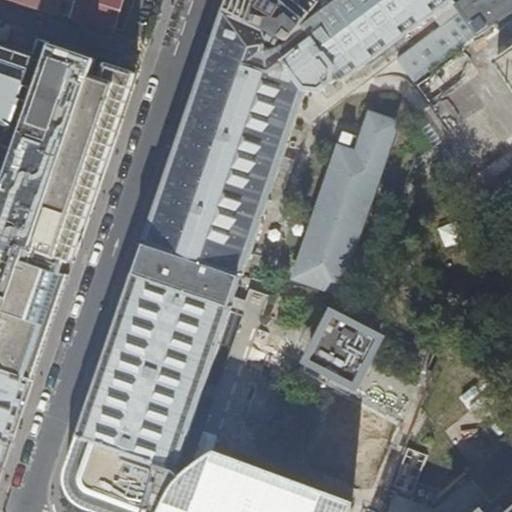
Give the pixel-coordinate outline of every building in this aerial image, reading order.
[(17,0),(62,13),(65,0),(17,0)] [(165,182),(144,244),(232,274),(243,277),(243,276),(265,213),(272,216),(274,209),(267,207),(308,90),(314,91),(323,92),(342,78),(345,81),(434,16),(442,28),(399,59),(417,81),(480,36),(453,0),(325,0),(323,3),(291,42),(224,8),(216,33),(203,70),(177,147),(165,182)] [(227,0),(224,8),(291,42),(323,3),(319,0),(227,0)] [(511,0),(453,0),(480,36),(511,14),(511,0)] [(0,124),(10,128),(0,156),(0,368),(34,381),(57,314),(69,276),(63,275),(72,248),(73,246),(90,196),(116,120),(133,73),(40,40),(34,57),(0,44),(0,124)] [(511,51),(497,62),(511,83),(511,51)] [(464,52),(419,84),(428,95),(472,63),(464,52)] [(297,265),(293,275),(337,291),(397,121),(371,112),(365,128),(364,132),(361,141),(357,151),(339,145),(297,265)] [(96,382),(67,467),(67,470),(66,475),(66,481),(66,486),(68,490),(69,494),(72,498),(74,501),(78,504),(81,506),(84,508),(90,510),(96,511),(344,511),(210,463),(224,424),(231,407),(237,390),(243,371),(250,353),(257,335),(270,298),(250,290),(246,302),(235,298),(243,277),(232,274),(144,244),(106,355),(96,382)] [(391,283),(374,277),(364,305),(381,311),(391,283)] [(379,336),(332,312),(307,359),(354,383),(379,336)] [(34,381),(0,368),(0,438),(12,443),(23,411),(34,381)] [(0,479),(12,443),(0,438),(0,479)] [(511,511),(511,485),(482,511),(511,511)]
